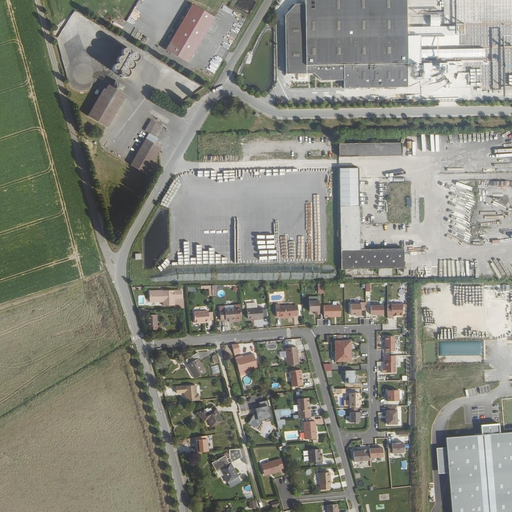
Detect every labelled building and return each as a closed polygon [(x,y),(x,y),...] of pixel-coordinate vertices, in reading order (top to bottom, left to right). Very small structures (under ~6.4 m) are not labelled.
[(293,0),(284,11),(284,69),(313,69),(320,76),(342,76),(342,84),(406,84),(404,0),(293,0)] [(213,14),(191,1),(164,47),(186,60),(213,14)] [(111,65),(111,67),(112,68),(116,70),(117,70),(119,69),(119,71),(119,72),(123,75),(125,74),(126,74),(127,72),(128,71),(128,69),(127,67),(129,66),(131,65),(132,64),(132,62),(132,60),(131,59),(133,59),(135,58),(136,56),(136,54),(136,52),(135,50),(133,50),(131,49),(129,50),(129,48),(127,47),(126,46),(124,46),(122,47),(120,49),(120,50),(120,52),(121,54),(119,54),(118,54),(117,56),(116,57),(116,59),(117,61),(115,61),(113,62),(112,63),(111,65)] [(206,74),(213,77),(220,61),(214,58),(206,74)] [(432,80),(432,65),(425,64),(424,79),(432,80)] [(126,94),(109,83),(106,88),(123,98),(126,94)] [(106,88),(104,87),(88,114),(107,126),(123,98),(106,88)] [(160,124),(151,118),(144,129),(149,132),(154,135),(160,124)] [(154,135),(149,132),(145,138),(155,143),(158,138),(154,135)] [(155,143),(145,138),(130,163),(145,172),(160,146),(155,143)] [(399,154),(400,142),(337,143),(337,155),(399,154)] [(358,249),(356,168),(337,168),(340,276),(401,276),(401,268),(400,268),(400,249),(358,249)] [(223,171),(212,171),(212,183),(223,183),(223,171)] [(294,209),(294,194),(275,194),(267,194),(248,194),(248,209),(294,209)] [(164,282),(330,280),(330,264),(177,266),(177,276),(152,276),(152,282),(157,282),(164,282)] [(183,298),(183,289),(151,290),(151,301),(164,302),(164,305),(176,305),(176,298),(183,298)] [(319,300),(309,301),(309,311),(315,311),(315,314),(319,314),(319,300)] [(360,316),(360,302),(350,302),(350,315),(356,315),(356,316),(360,316)] [(402,315),(402,303),(387,304),(387,317),(391,317),(391,315),(402,315)] [(234,309),(224,309),(219,309),(219,310),(217,311),(218,315),(220,315),(220,319),(229,319),(232,319),(232,321),(242,320),(241,308),(241,304),(234,305),(234,309)] [(293,315),(292,305),(280,305),(276,305),(276,316),(280,316),(293,315)] [(340,305),(323,305),(323,316),(340,316),(340,305)] [(383,305),(370,306),(370,314),(383,314),(383,305)] [(263,318),(262,307),(255,307),(247,308),(248,318),(253,317),(259,317),(259,318),(263,318)] [(209,321),(209,311),(194,312),(195,322),(209,321)] [(158,327),(158,315),(149,315),(149,327),(150,327),(150,330),(158,331),(158,327)] [(394,351),(394,336),(385,336),(385,351),(394,351)] [(335,361),(351,361),(350,340),(334,340),(335,361)] [(239,355),(236,346),(230,347),(233,357),(239,355)] [(300,366),(298,350),(287,351),(288,368),(300,366)] [(203,360),(200,356),(190,361),(193,366),(190,368),(198,382),(209,375),(200,361),(203,360)] [(257,369),(253,356),(242,359),(241,358),(234,360),(239,375),(257,369)] [(395,372),(395,361),(384,361),(384,368),(382,368),(382,372),(395,372)] [(211,367),(213,374),(220,372),(218,365),(211,367)] [(345,383),(357,383),(357,377),(356,377),(356,374),(355,374),(355,370),(345,370),(345,383)] [(302,373),(301,372),(291,373),(293,389),(303,388),(302,379),(301,376),(303,376),(302,373)] [(188,403),(201,402),(201,395),(199,396),(198,386),(179,388),(179,394),(187,394),(188,403)] [(386,401),(399,400),(399,390),(388,390),(388,397),(386,397),(386,401)] [(359,404),(359,392),(349,392),(349,404),(359,404)] [(310,406),(310,400),(299,401),(300,421),(311,420),(311,413),(312,412),(311,409),(310,408),(310,406)] [(387,424),(397,424),(396,405),(387,406),(387,410),(386,410),(387,424)] [(357,407),(350,408),(350,422),(359,422),(359,416),(362,416),(362,412),(357,412),(357,407)] [(211,413),(211,411),(208,412),(205,412),(199,414),(202,421),(204,420),(206,425),(211,423),(214,430),(225,425),(219,412),(214,414),(213,412),(211,413)] [(318,441),(317,423),(305,424),(306,442),(318,441)] [(437,448),(439,474),(450,473),(452,511),(511,511),(511,432),(501,433),(500,424),(481,425),(482,435),(447,438),(447,447),(437,448)] [(388,454),(404,453),(403,442),(387,443),(388,454)] [(369,447),(370,450),(370,458),(383,457),(382,446),(369,447)] [(353,452),(354,462),(370,461),(370,458),(370,450),(353,452)] [(241,456),(239,451),(229,452),(229,456),(213,465),(216,471),(219,469),(227,482),(238,477),(230,463),(241,456)] [(321,456),(321,451),(309,452),(310,465),(323,464),(323,459),(321,459),(321,456)] [(285,471),(282,461),(263,467),(265,477),(272,475),(273,476),(282,474),(281,472),(285,471)] [(331,486),(331,475),(320,475),(320,492),(331,492),(330,486),(331,486)]
